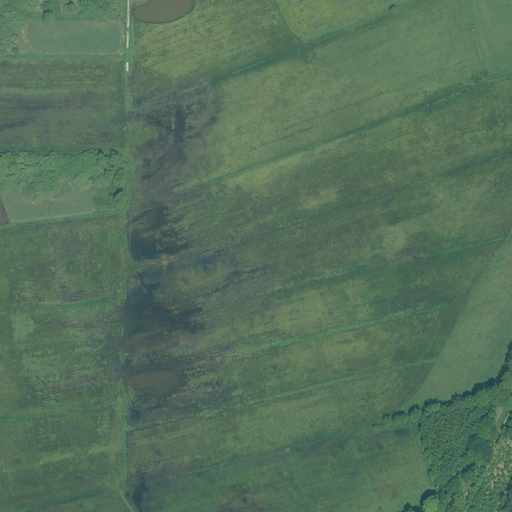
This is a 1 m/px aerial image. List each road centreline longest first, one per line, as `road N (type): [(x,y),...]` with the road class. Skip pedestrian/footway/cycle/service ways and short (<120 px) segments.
road 1 (track): [(133,511),(119,491),(128,0)]
road 2 (unclassified): [(446,511),(511,387)]
